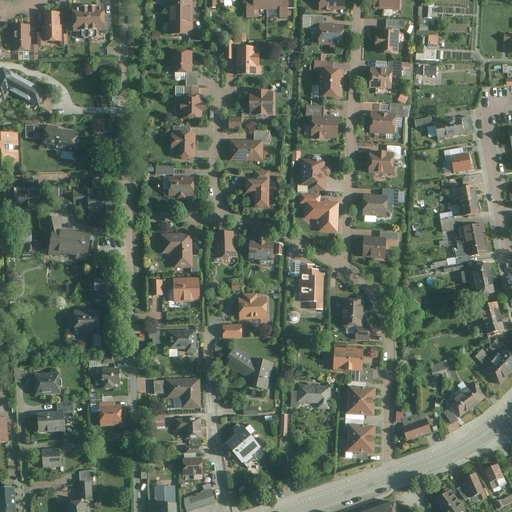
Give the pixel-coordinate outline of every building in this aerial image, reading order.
[(191,0),(169,0),(170,15),(191,15),(191,0)] [(253,0),(246,0),(246,18),(254,18),(254,9),(254,0),(253,0)] [(253,0),(254,0),(254,9),(267,9),(267,0),(253,0)] [(267,0),(267,9),(280,10),(281,10),(280,0),(267,0)] [(320,0),(319,10),(333,11),(334,9),(344,10),(344,0),(320,0)] [(375,0),(375,10),(402,11),(402,0),(375,0)] [(422,5),(422,26),(433,26),(434,5),(422,5)] [(74,23),(74,32),(82,31),(82,38),(84,39),(88,39),(90,37),(91,39),(96,39),(97,37),(97,31),(105,31),(105,22),(104,8),(97,8),(97,7),(80,8),(80,9),(73,9),(74,23)] [(44,34),(44,42),(45,42),(60,41),(62,41),(62,35),(61,27),(59,27),(59,13),(45,14),(45,26),(43,27),(44,34)] [(191,29),(191,15),(170,15),(169,38),(185,38),(185,44),(198,44),(198,29),(191,29)] [(310,16),(310,29),(320,30),(320,26),(326,26),(326,17),(310,16)] [(389,32),(379,31),(378,56),(401,57),(402,31),(406,31),(406,22),(390,21),(389,32)] [(13,36),(13,51),(29,51),(31,51),(31,46),(31,38),(29,38),(28,26),(14,26),(15,36),(13,36)] [(320,30),(319,44),(330,45),(330,51),(336,51),(337,45),(342,45),(343,27),(326,26),(320,26),(320,30)] [(427,48),(438,48),(438,36),(427,36),(427,48)] [(234,43),(223,42),(222,60),(233,60),(234,43)] [(258,46),(235,45),(234,77),(257,78),(258,46)] [(29,51),(29,61),(38,61),(38,47),(38,46),(31,46),(31,51),(29,51)] [(424,60),(437,60),(438,49),(425,49),(424,60)] [(193,53),(170,52),(170,77),(185,78),(184,88),(198,88),(198,74),(193,74),(193,53)] [(332,63),(311,62),(310,71),(317,72),(315,100),(340,102),(342,72),(331,72),(332,63)] [(391,70),(371,70),(371,90),(395,91),(395,78),(403,79),(404,64),(391,63),(391,70)] [(424,76),(437,76),(437,66),(425,66),(424,76)] [(3,69),(0,75),(0,98),(2,99),(5,101),(10,92),(37,106),(39,107),(47,93),(3,69)] [(179,95),(179,122),(205,122),(205,96),(199,96),(199,88),(198,88),(184,88),(184,95),(179,95)] [(274,93),(250,92),(249,116),(273,117),(274,93)] [(400,94),(398,100),(406,104),(409,97),(400,94)] [(390,114),(371,113),(370,134),(397,136),(398,118),(404,118),(405,106),(391,105),(390,114)] [(323,108),(303,107),(303,116),(310,117),(308,140),(336,142),(338,116),(322,114),(323,108)] [(244,118),(229,117),(228,130),(243,131),(244,118)] [(433,117),(415,121),(417,129),(435,125),(433,117)] [(93,119),(94,133),(111,132),(110,118),(93,119)] [(464,118),(437,124),(440,141),(467,135),(464,118)] [(191,128),(171,128),(173,161),(199,160),(198,133),(191,134),(191,128)] [(78,134),(41,129),(39,146),(52,148),(51,153),(75,156),(78,134)] [(230,139),(229,163),(261,164),(262,145),(268,145),(268,132),(254,132),(254,140),(230,139)] [(14,137),(0,136),(0,169),(3,169),(4,159),(13,159),(14,137)] [(467,146),(445,150),(448,162),(454,161),(456,173),(475,170),(472,152),(468,153),(467,146)] [(387,154),(369,153),(368,174),(396,176),(397,156),(401,157),(402,149),(387,148),(387,154)] [(327,162),(299,160),(297,187),(307,187),(307,192),(324,193),(327,162)] [(174,166),(154,166),(154,177),(170,176),(170,199),(199,199),(198,176),(174,176),(174,166)] [(250,211),(269,212),(270,174),(254,173),(254,183),(244,182),(244,197),(250,198),(250,211)] [(454,177),(442,179),(444,187),(455,185),(454,177)] [(39,178),(16,178),(16,187),(39,186),(39,178)] [(459,191),(461,203),(479,200),(476,187),(459,191)] [(384,197),(365,196),(364,216),(388,218),(389,203),(400,203),(401,191),(385,190),(384,197)] [(40,192),(14,193),(15,211),(40,210),(40,192)] [(320,196),(297,194),(297,204),(302,204),(301,220),(318,222),(317,232),(335,233),(338,202),(319,200),(320,196)] [(116,198),(86,199),(87,217),(95,216),(96,230),(112,229),(111,217),(117,217),(116,198)] [(479,200),(461,203),(464,216),(482,212),(479,200)] [(454,212),(440,216),(444,232),(458,228),(454,212)] [(57,215),(40,219),(45,237),(54,234),(54,232),(64,234),(57,215)] [(484,225),(462,231),(465,242),(487,237),(484,225)] [(76,259),(86,261),(92,234),(65,229),(64,234),(54,232),(54,234),(50,254),(61,256),(62,253),(77,256),(76,259)] [(382,240),(366,239),(365,258),(387,260),(389,240),(399,241),(400,231),(383,230),(382,240)] [(197,233),(163,234),(163,259),(176,259),(177,271),(194,271),(194,276),(202,276),(202,255),(197,255),(197,233)] [(240,233),(217,233),(216,259),(240,259),(240,233)] [(491,250),(487,237),(465,242),(455,245),(458,259),(491,250)] [(276,243),(251,241),(249,260),(275,262),(276,257),(284,258),(285,246),(276,246),(276,243)] [(303,261),(290,261),(290,279),(300,279),(300,306),(311,306),(311,311),(325,311),(325,271),(317,271),(317,265),(303,265),(303,261)] [(476,282),(496,278),(493,262),(460,268),(464,284),(476,282)] [(94,271),(96,287),(120,285),(118,269),(94,271)] [(500,293),(496,278),(476,282),(479,297),(500,293)] [(204,279),(175,280),(176,305),(205,304),(204,279)] [(165,282),(153,282),(153,295),(165,295),(165,282)] [(121,297),(120,285),(96,287),(97,299),(121,297)] [(424,293),(407,296),(409,309),(426,306),(424,293)] [(244,299),(238,299),(239,323),(268,321),(267,298),(259,298),(259,294),(244,295),(244,299)] [(367,303),(344,302),(342,331),(356,331),(355,341),(372,341),(373,326),(366,325),(367,303)] [(483,322),(503,316),(499,302),(479,308),(483,322)] [(106,311),(76,312),(77,334),(105,334),(105,320),(115,319),(115,307),(106,307),(106,311)] [(507,332),(503,316),(483,322),(488,337),(507,332)] [(243,325),(223,326),(224,339),(243,338),(243,325)] [(161,343),(160,330),(151,331),(151,344),(161,343)] [(200,333),(172,333),(173,356),(191,355),(191,351),(201,351),(200,333)] [(499,336),(487,348),(497,357),(502,352),(506,348),(511,346),(511,342),(508,343),(499,336)] [(254,360),(236,348),(224,365),(252,382),(250,389),(269,393),(275,366),(254,360)] [(366,351),(336,349),(334,372),(363,373),(363,380),(375,380),(375,369),(365,369),(366,351)] [(476,358),(488,364),(493,356),(481,349),(476,358)] [(494,361),(511,375),(511,374),(511,361),(502,352),(497,357),(494,361)] [(447,361),(431,365),(433,373),(449,368),(447,361)] [(502,385),(511,375),(494,361),(486,371),(502,385)] [(125,370),(105,371),(107,389),(127,387),(125,370)] [(66,376),(37,377),(38,399),(63,398),(62,389),(66,389),(66,376)] [(204,379),(156,381),(157,399),(181,399),(181,409),(205,408),(204,379)] [(479,383),(463,393),(474,409),(489,399),(479,383)] [(333,387),(301,385),(300,406),(314,407),(314,411),(332,412),(333,387)] [(348,400),(375,402),(376,390),(349,388),(348,400)] [(471,411),(474,409),(463,393),(448,403),(463,426),(475,418),(471,411)] [(105,398),(92,398),(92,407),(102,406),(103,428),(125,428),(125,405),(105,405),(105,398)] [(375,415),(375,402),(348,400),(348,413),(375,415)] [(60,413),(40,414),(41,435),(70,433),(68,414),(77,413),(76,403),(59,404),(60,413)] [(258,406),(244,407),(244,415),(259,414),(258,406)] [(407,443),(421,438),(415,417),(407,419),(406,412),(396,412),(397,422),(404,423),(406,427),(403,428),(407,443)] [(166,429),(165,414),(152,415),(153,429),(166,429)] [(415,417),(421,438),(434,434),(427,414),(415,417)] [(204,416),(176,417),(176,431),(184,431),(184,438),(204,438),(204,416)] [(10,418),(0,419),(0,445),(13,445),(10,418)] [(348,438),(374,439),(375,426),(349,425),(348,438)] [(245,427),(225,444),(243,465),(263,449),(245,427)] [(374,439),(348,438),(347,452),(373,453),(374,439)] [(69,451),(44,451),(44,471),(67,471),(67,453),(83,453),(83,439),(68,439),(69,451)] [(199,454),(185,455),(185,475),(195,475),(195,480),(205,480),(205,458),(199,458),(199,454)] [(498,465),(485,470),(494,491),(501,488),(498,480),(504,477),(498,465)] [(487,497),(477,473),(464,479),(466,485),(471,497),(478,494),(480,500),(487,497)] [(87,505),(65,506),(65,511),(91,511),(91,504),(100,503),(99,483),(86,484),(87,505)] [(168,483),(156,483),(157,502),(163,502),(162,511),(178,511),(178,483),(168,483)] [(466,500),(471,497),(466,485),(457,489),(466,500)] [(18,511),(17,486),(0,486),(0,511),(18,511)] [(220,511),(213,488),(183,497),(187,511),(220,511)] [(231,502),(239,501),(238,490),(230,490),(231,502)] [(451,491),(435,501),(442,511),(463,511),(464,511),(451,491)] [(497,502),(500,507),(503,505),(504,505),(511,500),(511,499),(509,495),(497,502)] [(354,511),(396,511),(392,499),(380,503),(364,509),(354,511)]
